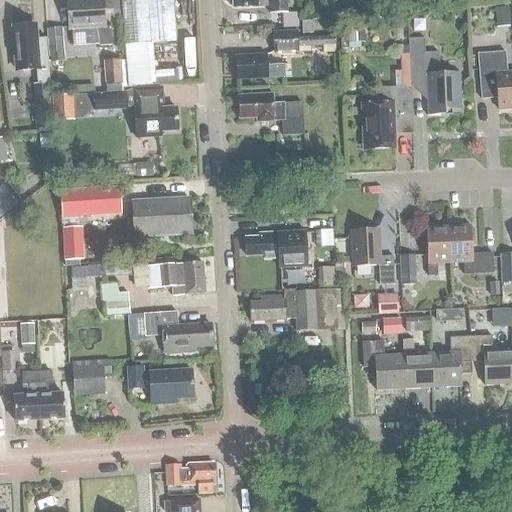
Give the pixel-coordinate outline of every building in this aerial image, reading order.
[(66,0),(69,31),(95,29),(96,46),(111,45),(109,28),(104,29),(101,0),(66,0)] [(122,0),(125,45),(177,41),(173,0),(122,0)] [(286,0),(232,0),(233,10),(269,8),(269,15),(282,15),(282,29),(298,28),(298,14),(287,14),(286,0)] [(507,7),(494,8),(495,21),(508,20),(507,7)] [(333,31),(333,21),(313,22),(313,32),(333,31)] [(302,23),(303,35),(314,34),(313,32),(313,22),(302,23)] [(38,84),(51,83),(47,38),(36,39),(34,24),(14,26),(18,71),(37,70),(38,84)] [(62,29),(47,30),(49,64),(65,62),(62,29)] [(363,39),(363,29),(349,30),(349,40),(363,39)] [(297,54),(296,33),(273,34),(274,55),(297,54)] [(310,47),(322,47),(322,54),(335,53),(334,37),(298,38),(299,53),(311,53),(310,47)] [(460,111),(458,75),(460,75),(459,74),(444,74),(438,72),(438,53),(424,54),(424,39),(408,40),(410,88),(423,88),(423,95),(427,98),(428,117),(445,116),(444,111),(460,111)] [(511,109),(511,73),(506,74),(505,53),(477,55),(479,81),(495,80),(498,111),(511,109)] [(237,81),(284,78),(283,65),(275,66),(275,61),(267,62),(266,56),(236,58),(237,81)] [(103,61),(105,85),(121,84),(119,60),(103,61)] [(399,122),(411,122),(411,135),(412,135),(410,88),(409,76),(401,77),(401,89),(375,90),(376,105),(361,106),(363,151),(395,149),(394,129),(396,129),(399,126),(399,122)] [(163,110),(162,89),(133,90),(136,139),(162,137),(161,133),(178,132),(176,110),(163,110)] [(126,110),(125,92),(71,96),(72,106),(92,104),(92,112),(126,110)] [(71,96),(51,97),(53,123),(73,121),(72,106),(71,96)] [(239,97),(240,120),(257,119),(257,124),(275,123),(274,121),(282,120),(283,136),(302,135),(301,105),(274,106),(273,96),(239,97)] [(34,100),(33,100),(35,130),(52,129),(49,99),(34,100)] [(52,132),(37,133),(38,148),(53,147),(52,132)] [(152,163),(135,164),(135,178),(152,177),(152,163)] [(61,216),(119,213),(118,187),(60,191),(61,216)] [(132,204),(134,239),(191,235),(189,201),(132,204)] [(492,254),(471,255),(471,227),(448,228),(449,264),(462,263),(463,276),(493,274),(492,254)] [(81,228),(62,229),(64,261),(83,260),(81,228)] [(449,264),(448,228),(426,229),(426,265),(427,265),(427,277),(436,277),(436,265),(449,264)] [(331,231),(319,232),(320,248),(333,247),(331,231)] [(378,267),(379,286),(394,285),(393,258),(379,258),(378,231),(352,233),(353,268),(378,267)] [(265,261),(278,261),(279,270),(307,268),(306,233),(259,235),(259,239),(245,240),(246,258),(265,257),(265,261)] [(511,254),(499,255),(500,284),(511,283),(511,254)] [(398,258),(400,286),(415,285),(414,257),(398,258)] [(175,265),(146,267),(148,290),(173,289),(173,297),(205,295),(202,264),(175,266),(175,265)] [(104,266),(85,267),(86,279),(104,278),(104,266)] [(85,267),(70,268),(70,280),(86,279),(85,267)] [(342,268),(334,269),(335,282),(343,282),(342,268)] [(488,296),(498,296),(498,283),(488,284),(488,296)] [(100,285),(102,317),(129,315),(128,294),(117,295),(116,284),(100,285)] [(294,320),(295,332),(336,329),(334,291),(295,293),(295,291),(283,292),(283,296),(260,299),(260,303),(249,304),(250,322),(294,320)] [(377,299),(377,315),(398,314),(397,298),(377,299)] [(493,333),(510,332),(509,308),(492,309),(493,333)] [(459,311),(451,311),(452,323),(459,323),(459,311)] [(144,337),(163,336),(164,354),(195,352),(195,348),(209,347),(208,327),(177,329),(176,313),(143,315),(144,337)] [(143,315),(127,316),(129,338),(144,337),(143,315)] [(429,319),(404,319),(405,334),(430,332),(429,319)] [(400,320),(382,320),(382,336),(401,335),(400,320)] [(360,325),(361,335),(375,334),(374,324),(360,325)] [(20,325),(20,346),(34,345),(33,325),(20,325)] [(490,337),(469,338),(471,363),(483,362),(484,386),(511,384),(511,375),(511,349),(491,350),(490,337)] [(449,353),(429,354),(431,390),(460,388),(459,376),(471,375),(471,363),(469,338),(448,339),(449,353)] [(401,341),(402,355),(404,391),(431,390),(429,354),(412,354),(411,341),(401,341)] [(404,391),(402,355),(382,356),(382,343),(362,344),(363,368),(374,368),(376,392),(404,391)] [(53,347),(54,373),(69,372),(68,347),(53,347)] [(2,352),(3,372),(13,371),(12,351),(2,352)] [(103,371),(110,370),(110,361),(72,363),(74,397),(104,396),(103,371)] [(127,391),(144,390),(143,382),(148,382),(150,406),(165,405),(165,400),(191,399),(190,371),(143,374),(142,367),(126,368),(127,391)] [(50,374),(36,375),(39,421),(63,420),(62,395),(48,396),(47,385),(51,385),(50,374)] [(39,421),(36,375),(22,376),(23,387),(28,386),(28,397),(13,398),(14,423),(39,421)] [(180,487),(196,486),(197,495),(214,494),(213,466),(185,467),(186,473),(179,474),(179,467),(165,468),(166,488),(180,488),(180,487)] [(164,504),(164,511),(199,511),(199,502),(164,504)]
